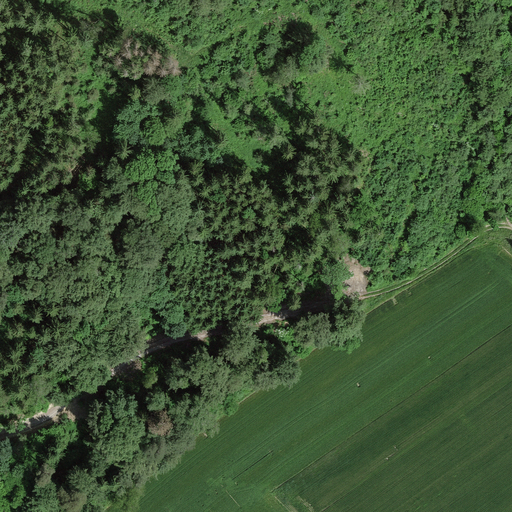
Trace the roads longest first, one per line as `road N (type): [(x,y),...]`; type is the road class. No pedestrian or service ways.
road 1 (track): [(0,435),(40,420),(156,345),(396,286),(478,233),(511,226)]
road 2 (track): [(511,224),(503,192),(505,105),(471,0)]
